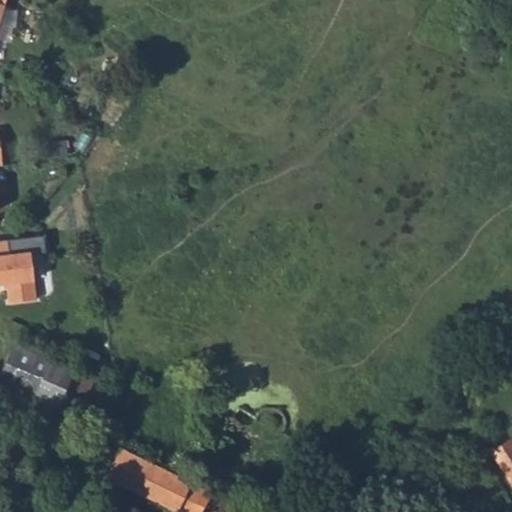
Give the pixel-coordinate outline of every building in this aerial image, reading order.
[(4,237),(0,237),(0,281),(7,280),(12,299),(39,293),(27,247),(7,251),(4,237)] [(13,343),(0,373),(0,394),(53,417),(61,399),(74,369),(13,343)] [(92,378),(74,369),(61,399),(80,407),(92,378)] [(511,436),(492,447),(511,483),(511,436)] [(196,511),(207,492),(183,479),(116,446),(101,475),(176,511),(196,511)]
